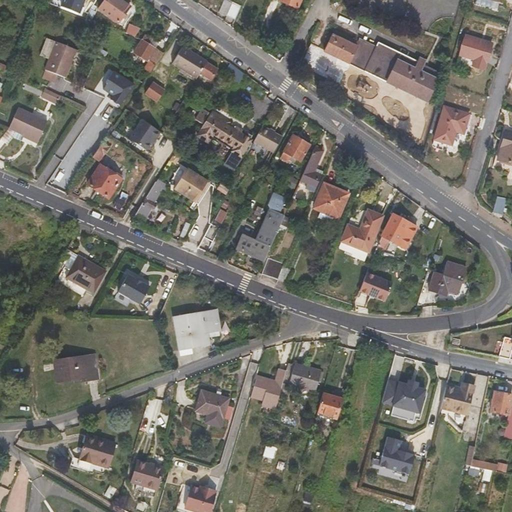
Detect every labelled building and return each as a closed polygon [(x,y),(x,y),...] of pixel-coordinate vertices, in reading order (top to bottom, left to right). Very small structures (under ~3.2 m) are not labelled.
[(122,0),(106,0),(101,9),(119,22),(131,6),(122,0)] [(223,0),(220,8),(228,12),(234,0),(223,0)] [(237,0),(234,0),(228,12),(236,16),(242,2),(237,0)] [(332,21),(321,41),(419,100),(436,73),(420,62),(421,60),(416,56),(414,59),(376,36),(374,41),(358,31),(356,35),(332,21)] [(473,62),(484,66),(492,40),(465,31),(459,51),(474,56),(473,62)] [(146,63),(148,64),(150,61),(148,59),(153,50),(146,45),(148,42),(142,37),(131,53),(146,63)] [(57,44),(50,59),(70,67),(76,52),(57,44)] [(182,45),(173,62),(197,77),(207,60),(182,45)] [(70,67),(50,59),(42,79),(53,84),(56,76),(65,80),(70,67)] [(149,74),(154,67),(148,64),(146,63),(141,70),(149,74)] [(246,74),(230,63),(226,70),(241,82),(246,74)] [(101,92),(125,103),(135,81),(112,70),(101,92)] [(172,81),(189,91),(195,80),(178,70),(172,81)] [(154,81),(145,93),(157,102),(166,90),(154,81)] [(45,90),(43,93),(59,101),(60,97),(45,90)] [(59,101),(43,93),(40,99),(56,106),(59,101)] [(433,136),(451,141),(455,128),(462,130),(467,110),(443,103),(433,136)] [(17,110),(8,130),(38,143),(47,123),(17,110)] [(243,156),(247,159),(255,145),(252,143),(253,142),(252,141),(253,138),(237,129),(235,133),(229,128),(230,125),(212,115),(211,117),(205,113),(202,114),(197,123),(204,128),(197,140),(208,146),(212,139),(234,152),(227,165),(235,170),(243,156)] [(142,118),(128,138),(149,151),(162,131),(142,118)] [(283,138),(265,127),(256,144),(275,154),(283,138)] [(495,157),(511,161),(511,130),(503,127),(495,157)] [(95,153),(101,144),(107,136),(102,133),(89,149),(95,153)] [(295,133),(283,157),(290,161),(294,156),(303,161),(312,143),(295,133)] [(314,143),(300,175),(310,180),(309,184),(315,187),(321,172),(314,168),(323,147),(314,143)] [(95,153),(93,157),(98,160),(106,148),(101,144),(95,153)] [(101,162),(87,184),(107,198),(122,176),(101,162)] [(191,167),(177,188),(197,202),(211,181),(191,167)] [(165,184),(158,179),(132,222),(140,225),(142,226),(144,224),(142,223),(150,208),(153,210),(156,207),(153,204),(165,184)] [(345,194),(323,184),(313,206),(335,216),(345,194)] [(268,245),(283,213),(274,209),(280,195),(268,189),(261,203),(269,207),(254,239),(268,245)] [(493,209),(502,216),(507,213),(510,199),(497,195),(493,209)] [(345,226),(338,242),(365,253),(380,216),(366,210),(357,230),(345,226)] [(394,211),(380,233),(390,239),(398,227),(404,232),(411,237),(418,226),(394,211)] [(212,223),(205,236),(213,241),(221,228),(212,223)] [(234,246),(262,259),(268,245),(254,239),(240,233),(234,246)] [(67,245),(61,255),(66,258),(72,248),(67,245)] [(72,248),(66,258),(59,270),(66,274),(78,252),(72,248)] [(261,267),(277,274),(281,262),(284,258),(269,251),(261,267)] [(105,267),(78,252),(66,274),(93,289),(105,267)] [(433,269),(427,288),(444,293),(446,287),(455,290),(465,265),(445,259),(440,271),(433,269)] [(281,262),(277,274),(285,277),(290,266),(281,262)] [(392,275),(366,265),(359,284),(384,294),(392,275)] [(127,270),(116,287),(138,300),(148,282),(127,270)] [(175,318),(180,351),(208,347),(207,334),(221,332),(218,312),(175,318)] [(480,337),(464,335),(463,345),(479,346),(480,337)] [(497,356),(508,358),(510,349),(499,346),(497,356)] [(89,355),(48,361),(51,382),(71,378),(71,382),(93,378),(89,355)] [(306,392),(312,371),(288,364),(286,371),(282,386),(306,392)] [(276,381),(255,376),(254,382),(281,389),(282,386),(286,371),(279,369),(276,381)] [(319,373),(312,371),(306,392),(314,394),(319,373)] [(281,389),(254,382),(250,397),(264,401),(262,405),(275,410),(281,389)] [(417,387),(408,384),(399,382),(392,405),(419,413),(425,390),(417,387)] [(461,389),(445,386),(438,414),(450,417),(461,430),(463,430),(474,387),(462,385),(461,389)] [(493,391),(489,410),(505,413),(509,394),(493,391)] [(201,392),(194,412),(206,416),(207,414),(222,419),(228,401),(201,392)] [(342,400),(322,394),(317,414),(336,419),(342,400)] [(91,465),(96,467),(107,470),(114,446),(86,438),(79,462),(91,465)] [(263,460),(272,462),(276,446),(267,444),(263,460)] [(92,477),(96,467),(91,465),(89,472),(78,469),(79,462),(71,460),(69,470),(92,477)] [(91,465),(79,462),(78,469),(89,472),(91,465)] [(137,464),(131,486),(157,493),(163,471),(137,464)] [(382,467),(374,496),(402,504),(407,485),(391,480),(394,471),(382,467)] [(485,468),(483,478),(490,480),(492,470),(485,468)] [(190,488),(184,510),(192,511),(208,511),(214,493),(206,490),(205,492),(190,488)] [(16,511),(22,497),(21,496),(13,511),(16,511)] [(27,511),(32,501),(22,497),(16,511),(27,511)]
